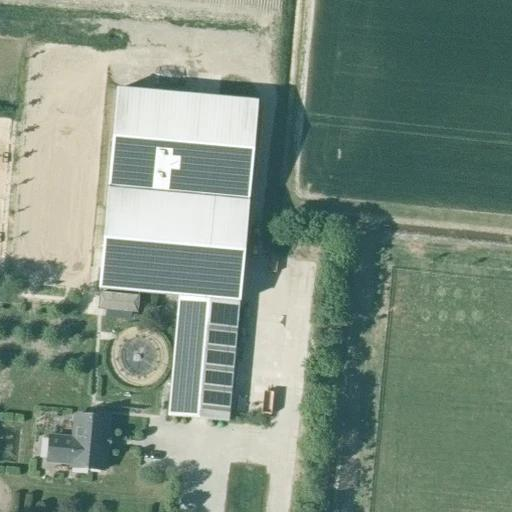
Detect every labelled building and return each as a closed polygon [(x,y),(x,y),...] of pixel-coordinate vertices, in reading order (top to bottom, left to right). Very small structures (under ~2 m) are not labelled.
[(108,180),(108,186),(248,199),(249,193),(257,100),(117,87),(108,180)] [(167,417),(228,423),(248,202),(108,189),(98,290),(178,297),(167,417)] [(98,293),(97,308),(122,310),(132,311),(137,311),(139,296),(123,295),(98,293)] [(88,334),(72,331),(70,346),(86,348),(88,334)] [(71,468),(102,471),(105,449),(109,449),(110,437),(106,436),(107,419),(75,416),(73,440),(49,438),(47,462),(71,464),(71,468)]
